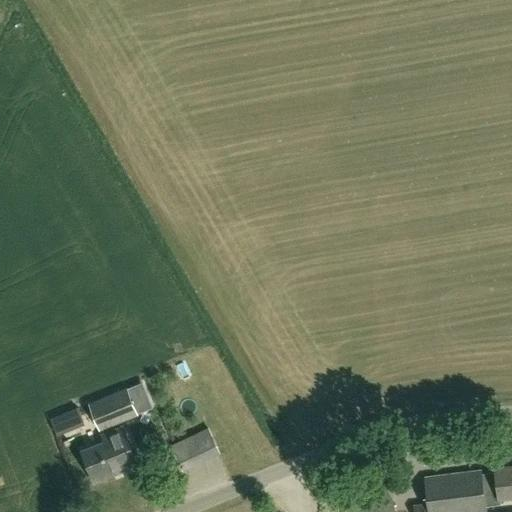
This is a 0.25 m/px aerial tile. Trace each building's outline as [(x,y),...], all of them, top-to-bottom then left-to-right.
[(127,389),(90,404),(100,429),(137,414),(127,389)] [(52,417),(59,433),(72,427),(66,411),(52,417)] [(111,469),(136,459),(123,426),(103,434),(106,441),(83,450),(95,481),(113,474),(111,469)] [(179,444),(186,458),(222,441),(215,426),(179,444)] [(187,457),(192,468),(228,454),(224,443),(187,457)] [(351,511),(393,511),(391,499),(373,463),(336,481),(351,511)] [(482,511),(487,511),(486,506),(501,504),(500,498),(511,496),(511,466),(495,468),(496,473),(483,475),(482,470),(481,470),(424,477),(427,503),(414,505),(414,511),(482,511)]
